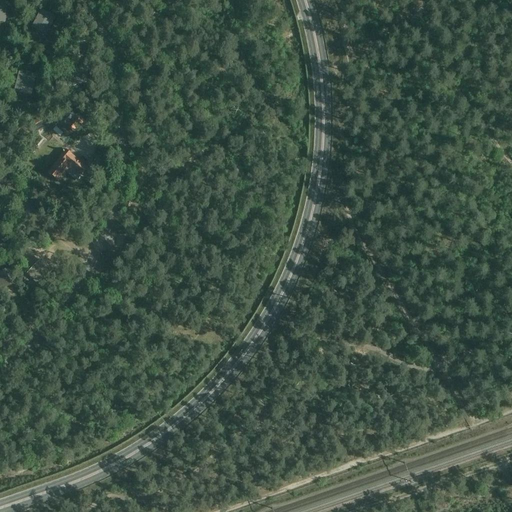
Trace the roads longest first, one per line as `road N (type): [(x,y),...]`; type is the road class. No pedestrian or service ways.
road 1 (primary): [(0,508),(151,442),(226,376),(261,329),(299,252),(320,168),(321,78),(304,0)]
road 2 (residential): [(0,370),(70,298),(117,190),(119,90),(85,0)]
road 3 (track): [(220,511),(511,410)]
road 4 (track): [(473,423),(349,221)]
road 5 (track): [(358,511),(511,459)]
